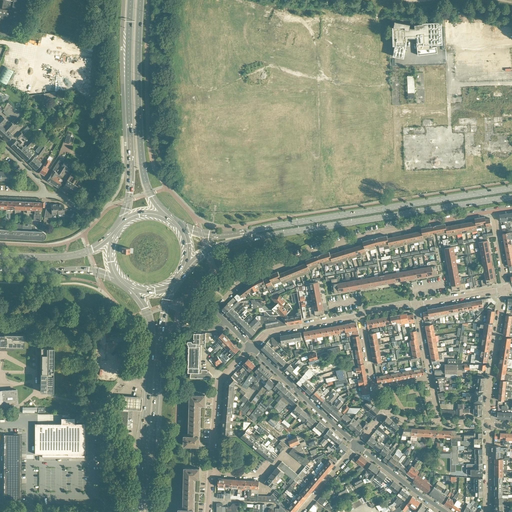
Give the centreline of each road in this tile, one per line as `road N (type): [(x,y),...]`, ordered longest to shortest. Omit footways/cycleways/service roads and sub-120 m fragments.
road 1 (secondary): [(183,269),(202,253),(251,238),(511,197)]
road 2 (residential): [(494,211),(314,251),(241,283),(216,305),(224,321)]
road 3 (secondary): [(130,287),(152,336),(137,511)]
road 4 (secondary): [(303,221),(239,224),(188,211),(158,178),(138,113)]
road 5 (secondary): [(130,0),(131,172),(122,222)]
road 6 (secondary): [(511,188),(303,221)]
road 7 (residential): [(315,173),(351,183),(511,156)]
road 8 (secondary): [(148,511),(160,330)]
road 9 (unclassified): [(251,347),(357,444)]
road 10 (residential): [(209,471),(216,382),(251,347)]
road 11 (residential): [(487,424),(506,288)]
road 12 (secondary): [(303,221),(224,235),(177,226)]
